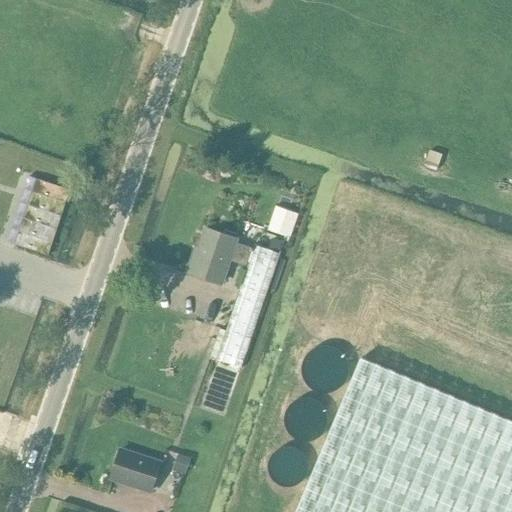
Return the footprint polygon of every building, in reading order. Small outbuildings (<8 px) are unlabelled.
[(38,182),(33,195),(66,206),(71,193),(38,182)] [(33,195),(29,207),(62,219),(66,206),(33,195)] [(29,207),(25,220),(58,231),(62,219),(29,207)] [(25,220),(20,233),(53,244),(58,231),(25,220)] [(195,256),(189,273),(221,284),(229,260),(248,266),(254,249),(235,242),(236,239),(207,229),(197,257),(195,256)] [(20,233),(16,246),(49,257),(53,244),(20,233)] [(279,253),(255,245),(217,359),(241,367),(279,253)] [(7,253),(4,265),(38,274),(42,262),(7,253)] [(320,392),(329,391),(337,386),(343,379),(345,370),(344,361),(340,353),(333,347),(324,344),(315,345),(306,349),(300,356),(297,365),(298,375),(302,384),(310,390),(320,392)] [(511,511),(511,423),(355,357),(289,511),(511,511)] [(294,438),(304,439),(313,436),(320,430),(323,421),(323,412),(318,403),(310,398),(300,396),(291,399),(283,406),(280,415),(281,425),(286,433),(294,438)] [(278,483),(287,485),(296,482),(303,475),(306,466),(304,457),(299,450),(293,446),(285,445),(277,447),(271,452),(266,460),(266,469),(270,478),(278,483)] [(151,491),(160,464),(120,451),(111,478),(151,491)]
